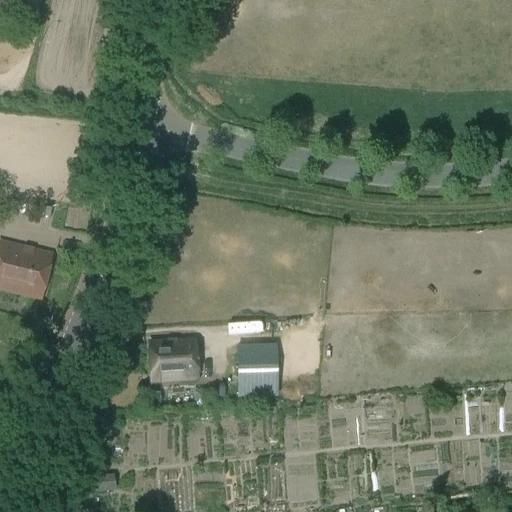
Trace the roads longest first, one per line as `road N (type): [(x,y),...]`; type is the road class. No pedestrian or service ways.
road 1 (tertiary): [(9,511),(105,249),(137,124)]
road 2 (unclassified): [(511,171),(384,177),(137,124)]
road 3 (tertiary): [(137,124),(166,0)]
